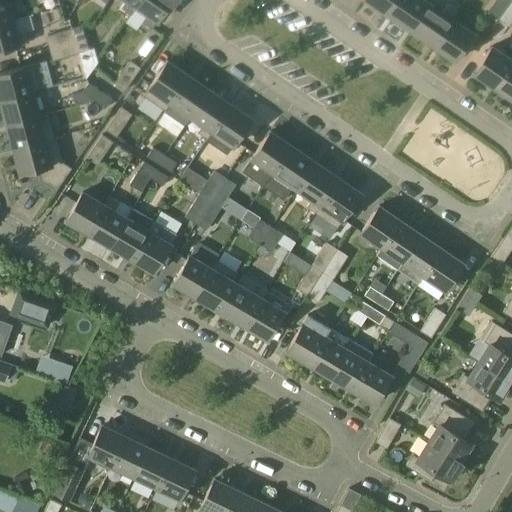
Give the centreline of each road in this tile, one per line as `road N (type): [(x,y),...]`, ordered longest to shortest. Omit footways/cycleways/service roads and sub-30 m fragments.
road 1 (residential): [(210,0),(201,22),(213,42),(466,215),(496,215)]
road 2 (residential): [(340,463),(327,476),(300,475),(137,394),(128,371),(151,319)]
road 3 (residential): [(511,149),(293,0)]
road 4 (residential): [(151,319),(339,431),(340,463)]
road 5 (residential): [(0,231),(151,319)]
